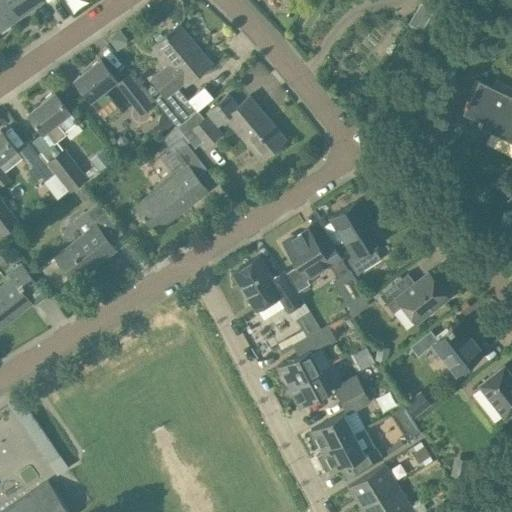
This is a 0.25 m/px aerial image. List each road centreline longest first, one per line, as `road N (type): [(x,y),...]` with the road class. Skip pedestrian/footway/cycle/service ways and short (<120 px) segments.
road 1 (residential): [(327,511),(192,262)]
road 2 (residential): [(0,376),(192,262)]
road 3 (residential): [(511,290),(390,169),(353,146)]
road 4 (residential): [(192,262),(341,165),(353,146)]
road 5 (residential): [(353,146),(225,0)]
road 6 (residential): [(0,83),(119,0)]
